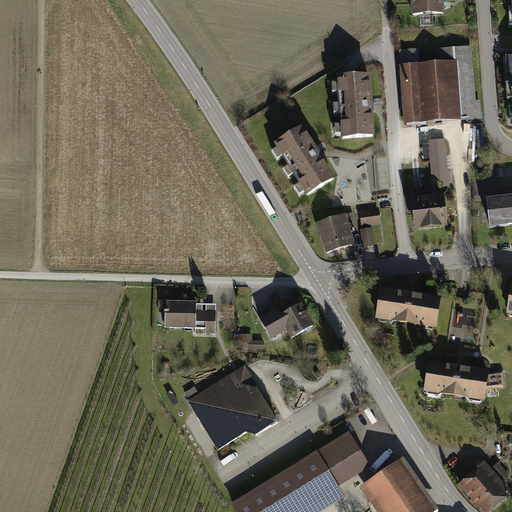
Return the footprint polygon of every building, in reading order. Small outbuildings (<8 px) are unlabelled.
[(410,0),(411,16),(444,15),(443,0),(410,0)] [(417,51),(401,52),(406,124),(475,120),(470,49),(433,52),(434,67),(419,68),(417,51)] [(371,79),(330,81),(333,142),(374,139),(371,79)] [(303,129),(269,150),(302,203),(336,183),(303,129)] [(447,141),(429,142),(431,186),(449,185),(447,141)] [(445,195),(411,199),(415,234),(449,229),(445,195)] [(511,197),(486,200),(490,231),(511,228),(511,197)] [(379,210),(359,212),(361,229),(381,227),(379,210)] [(346,218),(317,226),(326,256),(355,248),(346,218)] [(372,230),(361,232),(363,250),(374,249),(372,230)] [(379,292),(374,323),(436,333),(441,301),(379,292)] [(197,301),(165,300),(165,327),(206,328),(206,334),(216,334),(217,304),(202,304),(197,304),(197,301)] [(301,306),(281,317),(278,312),(262,322),(272,339),(287,330),(292,339),(313,327),(301,306)] [(264,352),(264,344),(253,344),(253,352),(264,352)] [(490,374),(428,364),(423,396),(485,406),(490,374)] [(195,390),(185,396),(218,453),(246,436),(249,441),(276,425),(249,381),(244,371),(200,397),(195,390)] [(347,430),(227,503),(232,511),(314,511),(341,496),(335,486),(369,465),(347,430)] [(437,511),(404,462),(361,491),(374,511),(437,511)] [(484,462),(459,484),(473,499),(497,477),(484,462)] [(499,464),(493,470),(502,480),(508,475),(499,464)] [(497,477),(473,499),(484,511),(487,511),(510,492),(497,477)]
